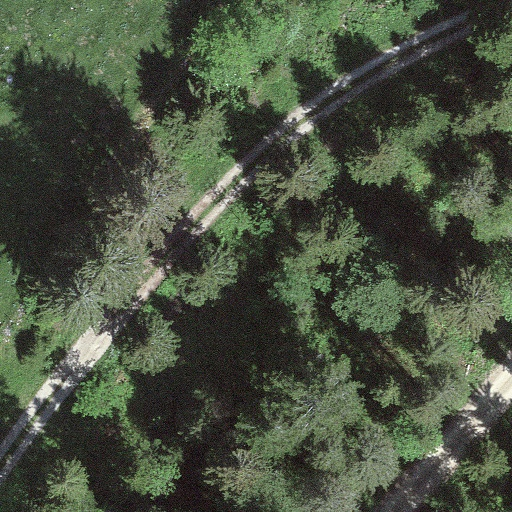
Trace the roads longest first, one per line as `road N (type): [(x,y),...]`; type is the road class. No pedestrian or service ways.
road 1 (track): [(0,483),(158,247),(344,94),(511,10)]
road 2 (track): [(511,382),(390,511)]
